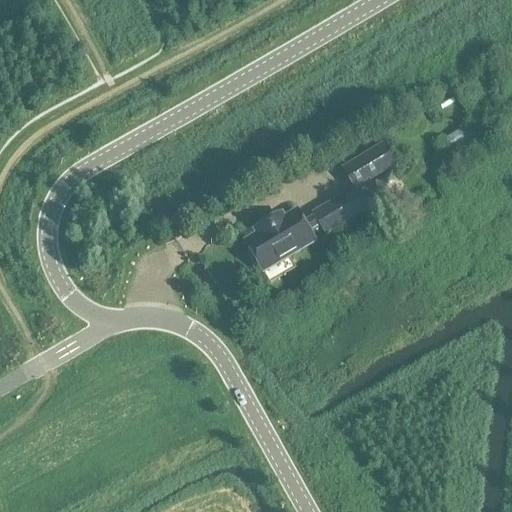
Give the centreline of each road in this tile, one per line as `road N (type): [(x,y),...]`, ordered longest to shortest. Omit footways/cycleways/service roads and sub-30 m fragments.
road 1 (unclassified): [(306,511),(199,335),(178,323),(111,318),(83,306),(52,272),(46,236),(54,204),(77,175),(379,0)]
road 2 (unknown): [(284,0),(51,125),(27,142),(0,183)]
road 3 (unknown): [(0,287),(30,337),(46,393),(0,439)]
